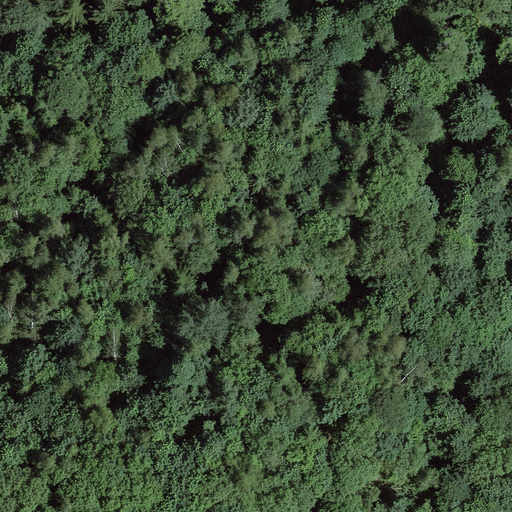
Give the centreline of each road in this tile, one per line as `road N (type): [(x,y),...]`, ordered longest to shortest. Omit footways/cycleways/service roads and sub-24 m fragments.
road 1 (track): [(511,448),(477,430),(361,298),(304,310),(280,346),(323,438),(325,511)]
road 2 (track): [(395,0),(453,11),(495,132),(402,201),(304,310)]
road 3 (track): [(0,62),(324,0)]
